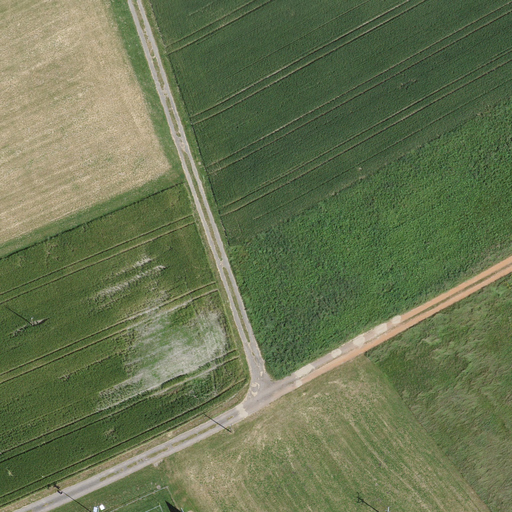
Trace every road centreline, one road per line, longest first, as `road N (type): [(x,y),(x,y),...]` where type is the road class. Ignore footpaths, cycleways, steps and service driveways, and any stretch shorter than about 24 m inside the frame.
road 1 (track): [(25,511),(182,441),(511,262)]
road 2 (track): [(134,0),(266,397)]
